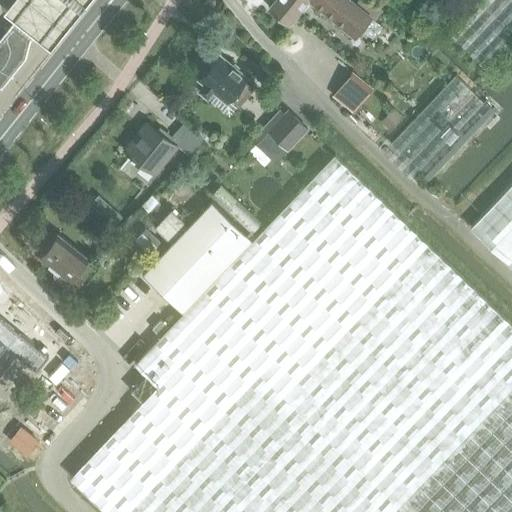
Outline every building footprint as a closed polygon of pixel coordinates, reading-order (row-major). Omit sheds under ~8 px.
[(15,18),(12,22),(30,37),(33,32),(50,46),(88,0),(12,0),(5,9),(15,18)] [(274,0),(268,7),(274,11),(273,12),(281,19),(282,18),(287,22),(304,0),(312,0),(324,9),(331,15),(354,35),(360,27),(372,37),(381,26),(373,19),(370,16),(364,12),(350,0),(274,0)] [(511,0),(472,0),(444,29),(481,65),(511,32),(511,0)] [(374,1),(364,12),(370,16),(373,19),(382,9),(374,1)] [(0,85),(3,83),(25,56),(30,37),(12,22),(0,37),(0,85)] [(238,102),(251,86),(243,80),(246,76),(219,54),(217,56),(213,56),(208,61),(210,65),(198,79),(204,83),(198,90),(207,97),(213,90),(226,101),(230,96),(238,102)] [(455,73),(390,141),(419,169),(484,101),(455,73)] [(305,125),(285,107),(254,141),(273,159),(305,125)] [(393,107),(381,122),(390,130),(403,115),(393,107)] [(187,154),(202,138),(185,122),(172,135),(174,137),(170,141),(146,121),(124,149),(153,172),(176,145),(187,154)] [(332,151),(251,238),(181,311),(132,363),(156,385),(69,477),(106,511),(511,511),(511,326),(424,241),(332,151)] [(511,181),(471,225),(511,264),(511,181)] [(151,194),(142,204),(148,211),(158,200),(151,194)] [(153,229),(166,241),(168,243),(140,272),(181,311),(251,238),(209,200),(185,225),(170,210),(153,229)] [(116,210),(108,219),(114,224),(122,215),(116,210)] [(161,242),(147,228),(135,239),(149,254),(161,242)] [(50,236),(46,241),(46,244),(38,256),(54,267),(55,275),(62,281),(70,279),(81,288),(98,265),(68,241),(56,233),(54,236),(50,236)] [(93,314),(102,323),(109,316),(100,307),(93,314)] [(0,349),(3,345),(15,354),(26,339),(14,330),(0,318),(0,349)] [(60,383),(49,396),(65,409),(86,384),(87,383),(65,365),(54,378),(60,383)] [(40,439),(25,427),(13,441),(28,454),(40,439)]
